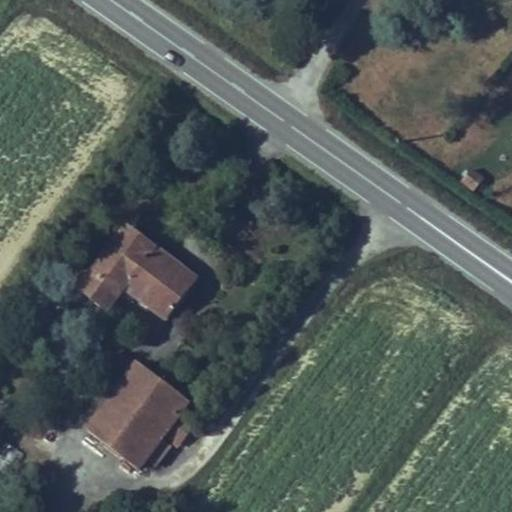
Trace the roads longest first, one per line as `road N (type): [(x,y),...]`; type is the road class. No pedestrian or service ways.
road 1 (residential): [(398,195),(179,470),(159,484),(135,485),(95,478),(59,451)]
road 2 (primary): [(118,0),(398,195)]
road 3 (unknown): [(281,114),(369,0)]
road 4 (primary): [(398,195),(511,277)]
